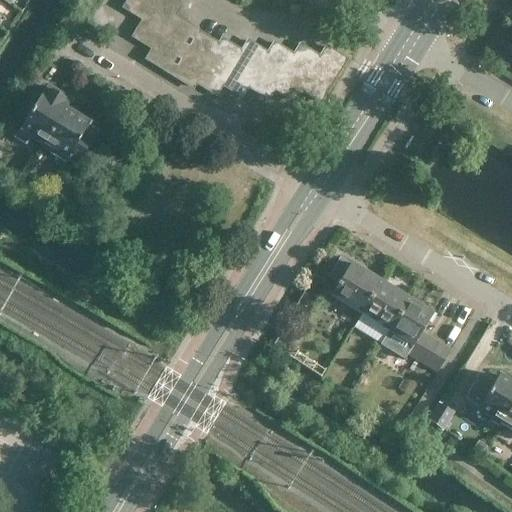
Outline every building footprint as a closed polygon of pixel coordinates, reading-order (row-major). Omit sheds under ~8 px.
[(132,14),(141,0),(127,0),(123,8),(132,14)] [(145,16),(155,0),(141,0),(132,14),(142,20),(145,16)] [(155,0),(145,16),(155,22),(168,1),(165,0),(155,0)] [(155,22),(165,29),(172,18),(178,8),(168,1),(155,22)] [(142,43),(155,22),(145,16),(142,20),(132,37),(142,43)] [(159,39),(169,45),(182,24),(172,18),(165,29),(159,39)] [(159,39),(165,29),(155,22),(142,43),(152,49),(159,39)] [(169,45),(179,51),(192,30),(182,24),(169,45)] [(185,55),(195,61),(208,40),(198,34),(185,55)] [(156,66),(169,45),(159,39),(152,49),(146,60),(156,66)] [(205,67),(208,61),(217,46),(208,40),(195,61),(205,67)] [(208,61),(218,67),(231,46),(221,40),(217,46),(208,61)] [(234,63),(244,69),(257,48),(247,42),(241,52),(234,63)] [(260,65),(270,71),(283,49),(273,43),(267,54),(260,65)] [(166,72),(179,51),(169,45),(156,66),(166,72)] [(228,73),(234,63),(241,52),(231,46),(218,67),(228,73)] [(286,67),(296,73),(309,52),(299,46),(293,56),(286,67)] [(312,69),(322,75),(336,53),(326,47),(319,58),(312,69)] [(254,75),(260,65),(267,54),(257,48),(244,69),(254,75)] [(280,77),(286,67),(293,56),(283,49),(270,71),(280,77)] [(306,79),(312,69),(319,58),(309,52),(296,73),(306,79)] [(322,75),(332,81),(345,59),(336,53),(322,75)] [(182,82),(195,61),(185,55),(173,76),(182,82)] [(195,83),(205,67),(195,61),(182,82),(192,88),(195,83)] [(205,89),(218,67),(208,61),(205,67),(195,83),(205,89)] [(231,91),(244,69),(234,63),(228,73),(222,85),(231,91)] [(257,92),(270,71),(260,65),(254,75),(248,86),(257,92)] [(222,85),(228,73),(218,67),(205,89),(215,95),(222,85)] [(283,95),(296,73),(286,67),(280,77),(273,89),(283,95)] [(248,86),(254,75),(244,69),(231,91),(241,97),(248,86)] [(309,96),(322,75),(312,69),(306,79),(299,90),(309,96)] [(273,89),(280,77),(270,71),(257,92),(267,98),(273,89)] [(299,90),(306,79),(296,73),(283,95),(293,101),(299,90)] [(319,103),(332,81),(322,75),(309,96),(319,103)] [(42,147),(65,110),(70,102),(45,87),(16,136),(26,142),(28,138),(42,147)] [(65,110),(42,147),(52,152),(54,149),(75,161),(84,146),(77,142),(88,125),(65,110)] [(64,213),(75,194),(62,187),(51,205),(64,213)] [(362,310),(379,283),(351,265),(351,266),(339,258),(328,277),(337,283),(336,286),(337,287),(334,292),(362,310)] [(101,276),(91,293),(107,302),(117,285),(101,276)] [(388,332),(409,300),(408,299),(407,300),(379,283),(362,310),(390,328),(388,332)] [(415,361),(429,339),(420,333),(432,314),(422,307),(424,305),(412,298),(411,300),(409,300),(388,332),(411,347),(406,355),(415,361)] [(425,367),(439,345),(429,339),(415,361),(425,367)] [(439,345),(425,367),(435,374),(449,352),(439,345)] [(511,404),(511,385),(497,377),(487,393),(480,389),(471,405),(492,417),(489,422),(499,428),(502,424),(501,423),(511,404)] [(452,414),(437,404),(426,421),(442,432),(452,414)] [(511,404),(501,423),(502,424),(511,429),(511,404)]
